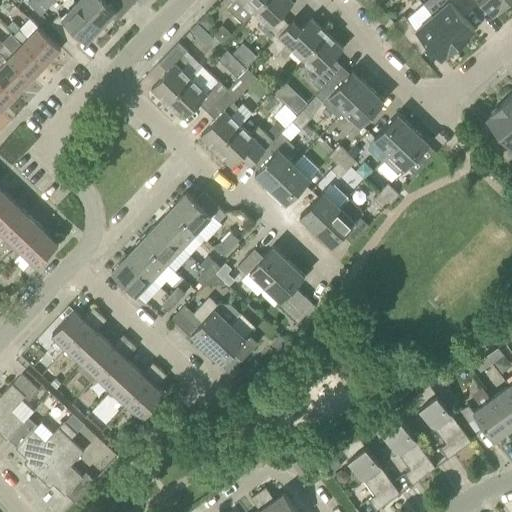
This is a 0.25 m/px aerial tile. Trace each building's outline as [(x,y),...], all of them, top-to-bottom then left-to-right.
[(53,2),(51,0),(30,0),(28,2),(41,14),(53,2)] [(78,0),(77,2),(102,25),(117,9),(106,0),(78,0)] [(230,0),(233,2),(227,8),(244,22),(254,11),(264,0),(230,0)] [(273,40),(289,24),(280,16),(294,1),(293,0),(264,0),(254,11),(264,20),(258,26),(273,40)] [(462,13),(471,5),(466,0),(449,0),(433,14),(459,45),(470,35),(469,34),(475,28),(462,13)] [(466,0),(471,5),(476,0),(481,0),(493,13),(499,8),(501,9),(511,0),(466,0)] [(50,22),(74,46),(83,37),(87,41),(102,25),(77,2),(62,17),(59,13),(50,22)] [(404,14),(395,22),(418,50),(427,42),(441,58),(447,53),(449,54),(459,45),(433,14),(416,29),(404,14)] [(310,51),(328,32),(311,17),(298,32),(289,24),(273,40),(267,47),(276,56),(281,51),(288,57),(301,42),(310,51)] [(20,27),(13,20),(8,26),(15,32),(19,28),(20,27)] [(199,37),(206,29),(199,23),(192,30),(199,37)] [(46,63),(61,47),(39,26),(28,37),(19,28),(15,32),(13,35),(22,43),(24,42),(46,63)] [(306,75),(321,89),(328,81),(320,74),(344,48),(328,32),(310,51),(320,60),(306,75)] [(0,48),(0,49),(31,79),(46,63),(24,42),(22,43),(13,35),(11,33),(3,42),(5,44),(0,48)] [(203,66),(187,50),(179,41),(159,62),(167,71),(152,87),(168,103),(203,66)] [(0,49),(0,79),(16,95),(31,79),(0,49)] [(236,76),(246,66),(237,58),(227,67),(236,76)] [(168,103),(184,118),(199,103),(208,111),(228,89),(217,79),(203,66),(168,103)] [(257,77),(248,68),(244,73),(253,81),(257,77)] [(368,85),(352,70),(336,87),(328,81),(321,89),(316,94),(323,101),(338,115),(345,109),(368,85)] [(0,79),(0,109),(1,110),(16,95),(0,79)] [(361,125),(385,100),(368,85),(345,109),(361,125)] [(217,149),(242,124),(251,112),(242,104),(239,107),(233,101),(237,97),(228,89),(208,111),(216,119),(201,134),(217,149)] [(296,92),(287,102),(297,112),(307,102),(296,92)] [(511,93),(502,102),(511,113),(511,93)] [(507,161),(511,156),(511,147),(511,113),(502,102),(491,112),(493,113),(487,119),(500,134),(492,142),(507,161)] [(303,109),(297,114),(306,123),(311,117),(303,109)] [(414,128),(397,113),(374,137),(375,138),(369,145),(369,149),(382,161),(383,159),(414,128)] [(306,123),(297,114),(292,120),(293,121),(300,128),(306,123)] [(277,121),(270,130),(277,136),(281,132),(284,128),(277,121)] [(252,163),(274,140),(273,140),(265,132),(259,125),(252,133),(242,124),(217,149),(233,165),(243,155),(252,163)] [(399,175),(407,168),(430,143),(414,128),(383,159),(399,175)] [(294,146),(281,132),(277,136),(273,140),(274,140),(252,163),(258,169),(255,172),(271,187),(294,163),(286,154),(294,146)] [(339,144),(334,149),(343,157),(348,152),(339,144)] [(354,157),(361,149),(356,144),(348,152),(354,157)] [(337,163),(343,157),(334,149),(329,154),(337,163)] [(348,152),(343,157),(351,165),(356,160),(354,157),(348,152)] [(351,165),(343,157),(337,163),(332,169),(340,176),(345,170),(351,165)] [(271,187),(287,202),(310,178),(294,163),(271,187)] [(379,192),(387,199),(391,203),(399,194),(388,183),(379,192)] [(329,184),(300,215),(316,230),(340,206),(347,197),(334,185),(329,184)] [(0,209),(11,198),(0,186),(0,209)] [(219,206),(203,191),(196,199),(187,191),(172,207),(197,230),(207,239),(222,223),(212,214),(219,206)] [(382,205),(387,199),(379,192),(373,198),(382,205)] [(0,209),(0,244),(8,236),(6,235),(27,213),(11,198),(0,209)] [(360,216),(354,220),(340,206),(316,230),(332,245),(343,234),(352,243),(369,225),(360,216)] [(182,246),(197,230),(172,207),(157,223),(182,246)] [(43,228),(27,213),(6,235),(8,236),(17,245),(8,254),(13,258),(15,260),(23,251),(22,250),(43,228)] [(168,261),(182,246),(157,223),(143,238),(168,261)] [(39,266),(59,243),(43,228),(22,250),(23,251),(32,260),(24,269),(30,275),(39,266)] [(222,240),(227,245),(228,246),(237,237),(230,231),(222,240)] [(168,261),(143,238),(128,254),(153,277),(162,286),(178,270),(168,261)] [(265,286),(289,260),(273,245),(263,256),(255,248),(238,266),(247,274),(242,279),(258,294),(265,286)] [(13,258),(8,254),(3,259),(8,264),(13,258)] [(112,271),(137,294),(153,277),(128,254),(112,271)] [(206,268),(213,275),(221,266),(214,260),(206,268)] [(314,304),(295,286),(305,275),(289,260),(265,286),(281,301),(279,303),(298,321),(314,304)] [(221,278),(227,272),(231,268),(226,262),(216,273),(221,278)] [(204,284),(213,275),(206,268),(197,278),(204,284)] [(179,287),(172,295),(177,300),(185,292),(179,287)] [(168,310),(177,300),(172,295),(163,304),(168,310)] [(218,302),(217,303),(209,296),(193,313),(202,322),(191,332),(208,347),(241,312),(230,303),(218,302)] [(74,309),(52,333),(67,347),(100,312),(93,306),(83,317),(74,309)] [(100,312),(67,347),(83,361),(105,337),(96,330),(106,319),(100,312)] [(208,347),(223,362),(233,352),(242,360),(258,342),(250,334),(256,327),(241,312),(208,347)] [(83,361),(98,375),(130,340),(123,334),(113,345),(105,337),(83,361)] [(98,375),(113,389),(135,366),(126,358),(136,347),(130,340),(98,375)] [(289,343),(281,352),(289,359),(297,350),(289,343)] [(487,353),(493,362),(504,354),(498,346),(487,353)] [(493,362),(487,353),(475,362),(481,371),(493,362)] [(501,372),(511,364),(504,354),(493,362),(501,372)] [(113,389),(128,403),(160,369),(153,362),(143,373),(135,366),(113,389)] [(128,403),(143,417),(165,394),(156,385),(166,374),(160,369),(128,403)] [(9,438),(29,416),(34,410),(22,399),(25,396),(30,400),(40,389),(23,373),(12,383),(0,395),(0,432),(7,439),(9,438)] [(57,388),(62,383),(56,377),(51,383),(57,388)] [(444,377),(440,379),(439,380),(445,389),(450,385),(445,378),(444,377)] [(430,383),(412,396),(446,442),(440,447),(446,456),(469,439),(470,441),(471,440),(430,383)] [(511,388),(509,385),(492,398),(511,426),(511,388)] [(484,426),(494,439),(511,426),(492,398),(474,411),(469,404),(461,409),(470,421),(477,416),(484,426)] [(409,415),(403,406),(397,411),(403,419),(409,415)] [(394,409),(376,422),(410,468),(404,473),(410,482),(433,465),(435,467),(436,466),(394,409)] [(87,417),(102,430),(108,424),(93,410),(87,417)] [(71,438),(84,424),(72,413),(65,421),(53,433),(41,422),(38,425),(29,416),(9,438),(17,446),(16,447),(28,459),(24,462),(37,475),(71,438)] [(477,416),(470,421),(468,422),(475,432),(484,426),(477,416)] [(373,439),(366,429),(359,435),(359,436),(366,445),(373,439)] [(359,435),(341,448),(375,494),(369,499),(375,507),(398,491),(399,493),(400,492),(359,435)] [(66,495),(75,502),(95,481),(86,472),(83,476),(71,464),(84,450),(71,438),(37,475),(50,487),(53,483),(66,495)] [(342,464),(335,454),(325,461),(331,471),(342,464)] [(301,456),(293,462),(301,474),(309,468),(301,456)] [(273,511),(298,511),(284,492),(274,499),(266,487),(259,491),(273,511)] [(273,511),(259,491),(251,497),(260,509),(255,511),(273,511)]
